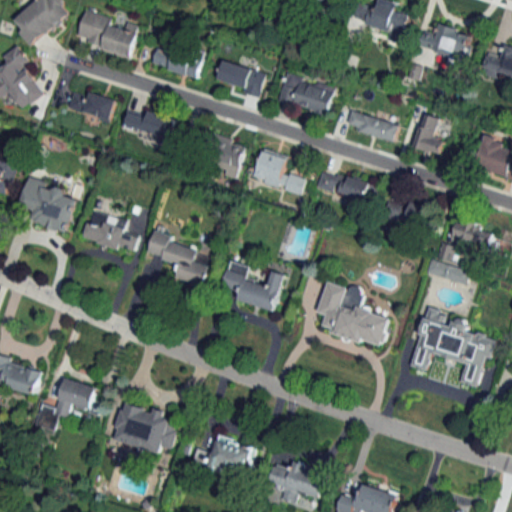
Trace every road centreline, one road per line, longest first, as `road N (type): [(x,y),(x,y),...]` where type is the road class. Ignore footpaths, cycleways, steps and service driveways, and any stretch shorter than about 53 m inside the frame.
road 1 (residential): [(511,466),(313,402),(0,276)]
road 2 (residential): [(511,204),(39,51)]
